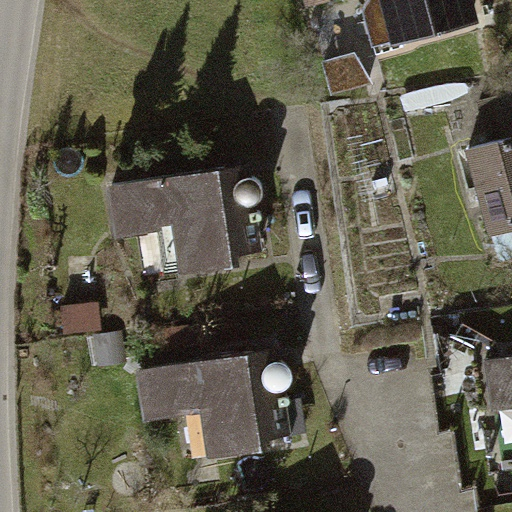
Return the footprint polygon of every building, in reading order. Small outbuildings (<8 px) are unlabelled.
[(380,0),(390,36),(481,12),(477,0),(380,0)] [(468,132),(491,227),(511,221),(511,86),(480,94),(488,128),(468,132)] [(114,224),(156,222),(164,261),(267,247),(259,194),(262,190),(266,185),(266,178),(265,170),(255,162),(254,155),(107,177),(114,224)] [(139,358),(148,414),(184,408),(191,449),(295,432),(286,378),(291,373),(294,366),(294,355),(288,348),(281,346),(279,335),(139,358)] [(511,346),(487,350),(494,407),(511,402),(511,346)]
